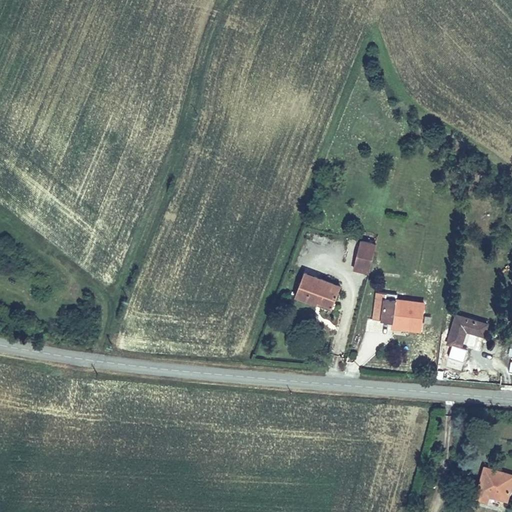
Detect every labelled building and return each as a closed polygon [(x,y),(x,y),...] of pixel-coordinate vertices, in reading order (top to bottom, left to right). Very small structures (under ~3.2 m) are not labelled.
[(376,246),(361,241),(353,269),(369,272),(376,246)] [(331,305),(337,286),(305,273),(297,296),(316,305),(319,300),(331,305)] [(400,295),(379,292),(375,320),(395,323),(395,329),(424,333),(427,303),(400,299),(400,295)] [(487,333),(489,322),(458,315),(451,343),(464,346),(468,329),(487,333)] [(511,483),(511,468),(486,461),(479,485),(509,495),(511,483)]
